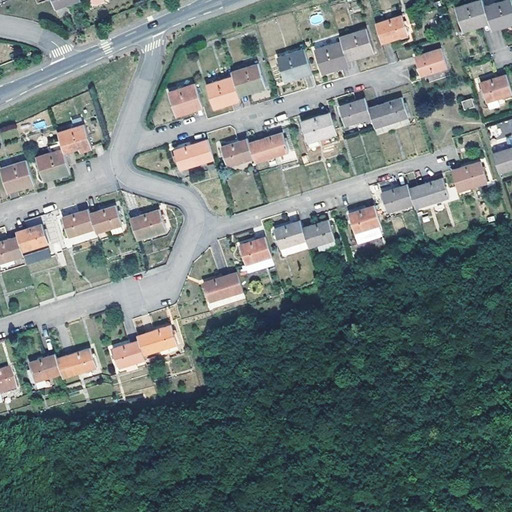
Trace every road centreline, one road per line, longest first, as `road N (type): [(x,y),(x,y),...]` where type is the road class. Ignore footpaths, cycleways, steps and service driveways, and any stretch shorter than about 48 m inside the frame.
road 1 (residential): [(405,70),(118,156)]
road 2 (residential): [(454,157),(192,239)]
road 3 (residential): [(0,331),(169,277),(192,239)]
road 4 (residential): [(118,156),(166,22)]
road 5 (residential): [(0,222),(128,178)]
